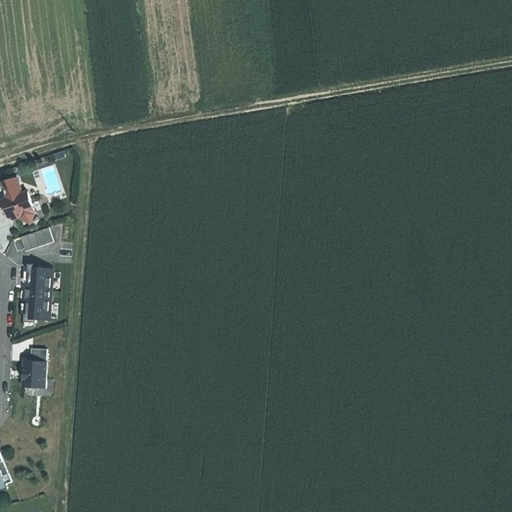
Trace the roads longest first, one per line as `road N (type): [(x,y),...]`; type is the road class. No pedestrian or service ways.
road 1 (track): [(84,142),(511,62)]
road 2 (track): [(63,511),(84,142)]
road 3 (residential): [(0,267),(0,390)]
